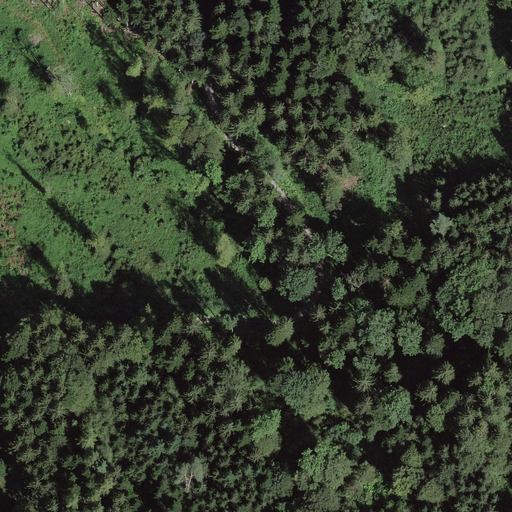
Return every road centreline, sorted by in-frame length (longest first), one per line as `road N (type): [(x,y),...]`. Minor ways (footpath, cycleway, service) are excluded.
road 1 (track): [(197,0),(212,108),(239,160),(317,245),(313,304),(282,324),(224,317),(31,326),(0,371)]
road 2 (track): [(442,342),(439,276),(337,0)]
road 3 (track): [(73,511),(64,458),(69,431),(100,372),(256,322)]
road 4 (track): [(317,245),(314,215),(262,109),(301,0)]
road 5 (track): [(369,97),(511,89)]
